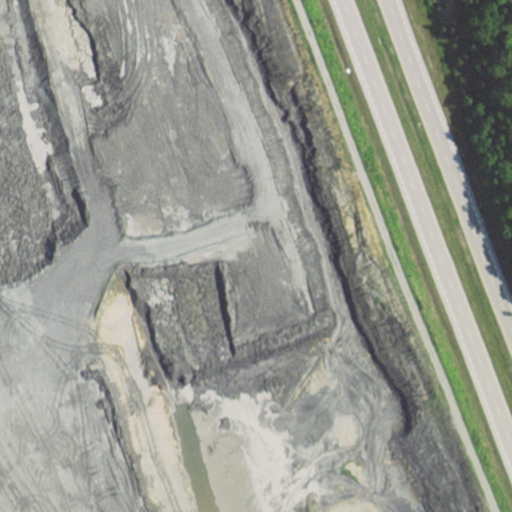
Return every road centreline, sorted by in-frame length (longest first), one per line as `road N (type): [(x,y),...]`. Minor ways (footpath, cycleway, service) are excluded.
road 1 (trunk): [(340,0),(511,455)]
road 2 (trunk): [(511,330),(389,0)]
